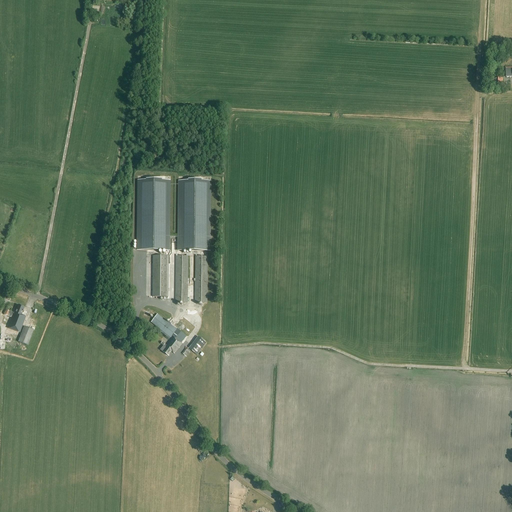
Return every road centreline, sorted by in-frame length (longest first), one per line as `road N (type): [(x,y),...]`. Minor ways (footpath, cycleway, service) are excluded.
road 1 (unclassified): [(300,511),(223,460),(123,339),(0,281)]
road 2 (track): [(37,295),(93,1)]
